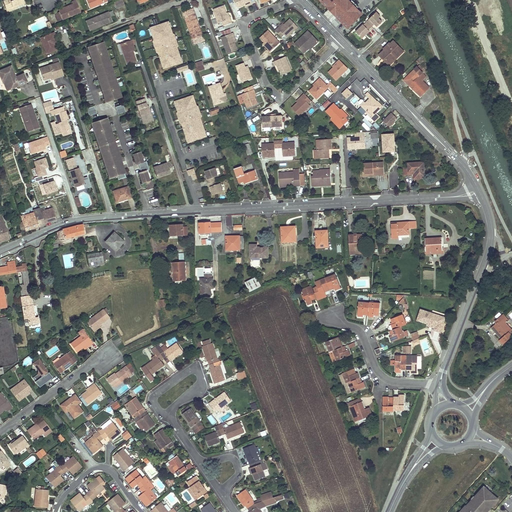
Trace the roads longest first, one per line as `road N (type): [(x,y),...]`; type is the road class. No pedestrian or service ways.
road 1 (residential): [(198,210),(478,189)]
road 2 (residential): [(290,0),(244,24),(276,95),(289,93),(341,39)]
road 3 (residential): [(0,250),(78,220),(198,210)]
road 4 (tertiary): [(478,189),(341,39)]
road 5 (tertiary): [(443,370),(488,250),(478,189)]
road 6 (track): [(511,145),(454,0)]
road 7 (unclassified): [(183,82),(161,89),(198,210)]
road 8 (residential): [(0,432),(111,356)]
road 9 (residential): [(58,511),(71,487),(101,467),(142,511)]
